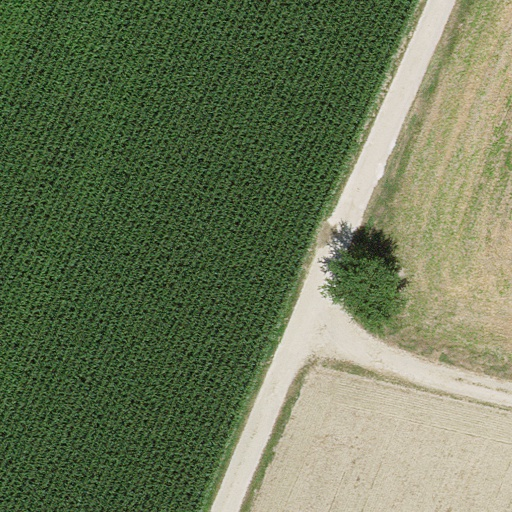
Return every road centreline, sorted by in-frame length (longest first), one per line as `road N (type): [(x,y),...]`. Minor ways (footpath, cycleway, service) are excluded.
road 1 (track): [(449,0),(238,511)]
road 2 (track): [(511,396),(433,381),(311,334)]
